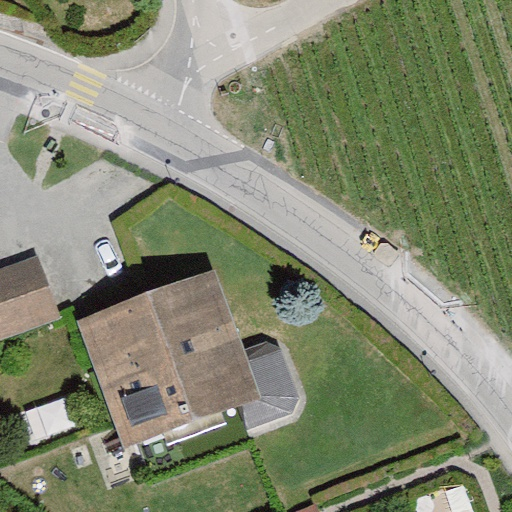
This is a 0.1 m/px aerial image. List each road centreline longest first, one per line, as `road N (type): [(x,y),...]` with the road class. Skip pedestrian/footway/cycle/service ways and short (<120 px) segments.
road 1 (tertiary): [(172,133),(370,268),(511,414)]
road 2 (tertiary): [(0,56),(172,133)]
road 3 (residential): [(195,68),(322,0)]
